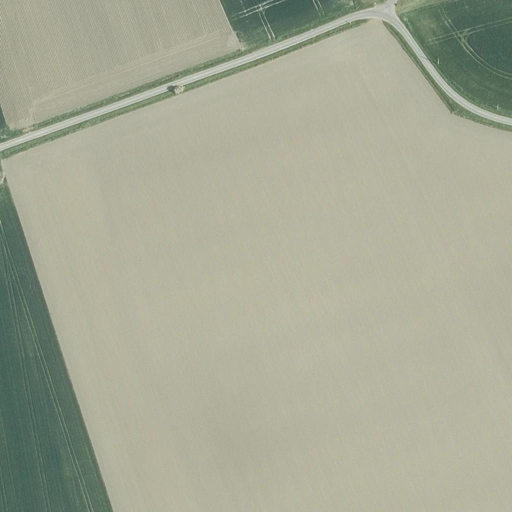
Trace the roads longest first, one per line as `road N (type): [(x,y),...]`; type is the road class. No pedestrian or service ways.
road 1 (unclassified): [(0,148),(382,14)]
road 2 (unclassified): [(511,122),(450,93),(382,14)]
